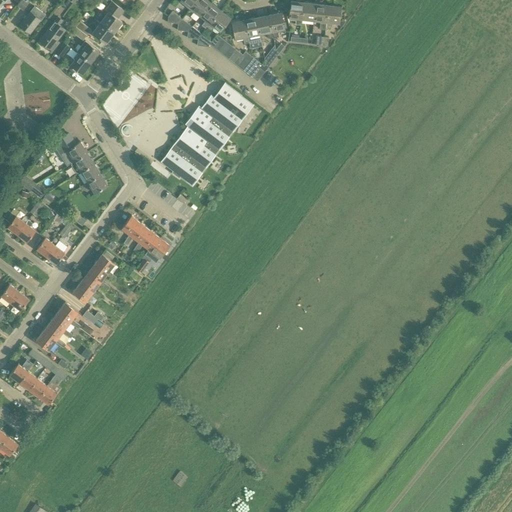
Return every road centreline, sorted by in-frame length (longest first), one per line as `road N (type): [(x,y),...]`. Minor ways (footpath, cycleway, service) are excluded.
road 1 (residential): [(60,279),(133,181),(83,97)]
road 2 (residential): [(83,97),(159,0)]
